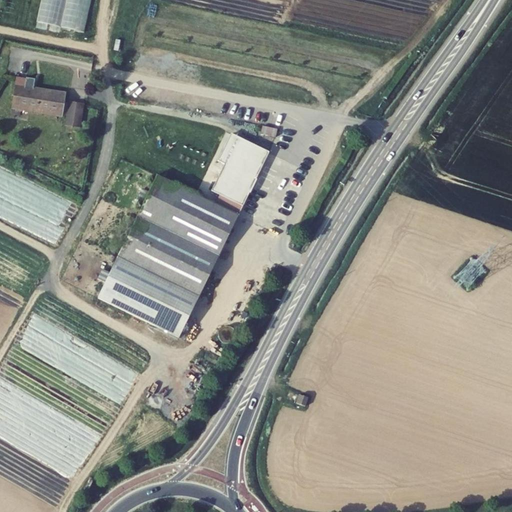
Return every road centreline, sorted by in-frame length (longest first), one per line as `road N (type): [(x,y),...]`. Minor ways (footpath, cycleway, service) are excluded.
road 1 (secondary): [(485,0),(361,174),(223,422),(196,459),(164,480)]
road 2 (secondary): [(241,505),(234,483),(239,440),(272,359),(354,210),(492,0)]
